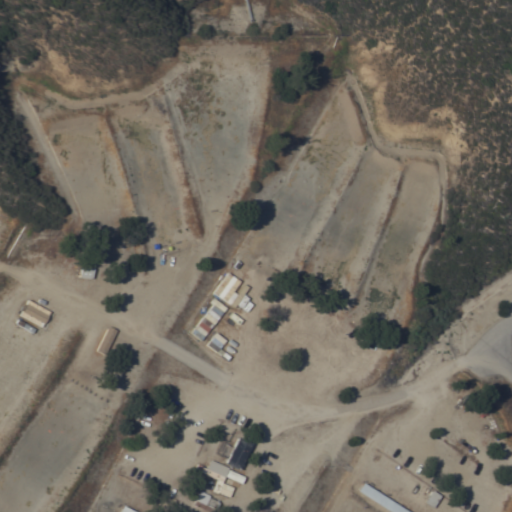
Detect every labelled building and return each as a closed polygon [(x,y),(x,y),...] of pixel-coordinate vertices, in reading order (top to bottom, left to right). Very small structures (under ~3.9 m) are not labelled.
[(77,276),(78,266),(91,267),(90,277),(77,276)] [(231,306),(211,291),(226,271),(238,280),(231,290),(238,296),(231,306)] [(39,326),(17,314),(25,298),(47,310),(39,326)] [(199,339),(189,332),(211,303),(217,308),(220,303),(224,306),(199,339)] [(101,353),(94,350),(106,325),(114,329),(101,353)] [(205,345),(215,353),(224,341),(214,333),(205,345)] [(236,469),(223,463),(235,436),(249,442),(236,469)] [(232,486),(227,497),(218,493),(215,500),(221,503),(216,511),(210,511),(192,504),(197,491),(208,495),(215,478),(197,470),(195,475),(190,473),(195,463),(204,467),(208,458),(226,466),(220,481),(232,486)] [(409,511),(389,511),(356,490),(361,481),(409,511)] [(430,489),(439,495),(431,507),(422,501),(430,489)]
